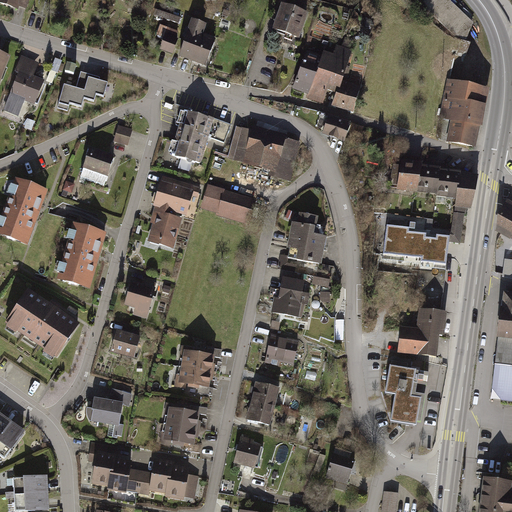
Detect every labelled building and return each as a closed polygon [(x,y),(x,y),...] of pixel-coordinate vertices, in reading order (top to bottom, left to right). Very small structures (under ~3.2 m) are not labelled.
[(0,0),(0,3),(17,9),(19,5),(27,8),(29,0),(0,0)] [(429,0),(424,6),(463,41),(478,25),(450,0),(429,0)] [(304,13),(282,5),(274,27),(296,35),(304,13)] [(205,24),(193,20),(180,55),(206,65),(214,42),(200,37),(205,24)] [(166,37),(162,52),(174,55),(181,32),(161,26),(158,35),(166,37)] [(334,59),(324,56),(323,58),(308,53),(294,87),(309,93),(310,90),(313,90),(310,98),(322,102),(328,90),(338,93),(333,105),(354,112),(358,90),(353,88),(355,84),(348,82),(347,86),(341,84),(351,52),(338,48),(334,59)] [(0,77),(9,56),(0,52),(0,77)] [(20,73),(5,109),(19,115),(25,99),(35,103),(43,83),(30,78),(35,64),(22,58),(16,72),(20,73)] [(69,63),(67,71),(75,73),(77,65),(69,63)] [(77,87),(64,83),(57,107),(69,111),(72,104),(84,108),(87,99),(93,101),(96,91),(105,94),(110,81),(82,72),(77,87)] [(489,87),(448,77),(440,110),(453,113),(447,142),(474,148),(489,87)] [(231,125),(176,105),(177,125),(183,127),(173,155),(183,158),(180,168),(190,171),(193,161),(200,164),(209,137),(225,143),(231,125)] [(351,124),(329,117),(324,132),(345,139),(351,124)] [(119,125),(114,141),(128,145),(133,129),(119,125)] [(297,142),(243,129),(234,165),(274,174),(273,180),(287,183),(297,142)] [(91,149),(81,177),(104,184),(114,157),(91,149)] [(422,164),(402,162),(398,189),(418,192),(418,189),(439,191),(438,195),(457,197),(456,207),(465,208),(470,208),(477,176),(421,170),(422,164)] [(175,211),(187,215),(193,193),(198,194),(200,188),(163,177),(157,200),(163,202),(176,206),(175,211)] [(46,192),(16,182),(0,226),(0,233),(28,243),(46,192)] [(255,201),(210,188),(205,206),(221,211),(220,215),(249,223),(255,201)] [(499,215),(498,228),(511,236),(511,203),(508,201),(499,215)] [(176,206),(163,202),(152,239),(160,242),(160,244),(172,248),(181,220),(173,218),(175,211),(176,206)] [(465,208),(456,207),(453,234),(449,233),(449,237),(448,241),(461,243),(465,208)] [(316,217),(302,215),(300,225),(295,224),(289,258),(319,263),(321,250),(324,251),(327,237),(321,236),(319,228),(314,227),(316,217)] [(448,241),(449,237),(408,232),(408,228),(387,225),(385,253),(423,257),(423,261),(446,264),(448,241)] [(104,236),(74,228),(60,278),(90,286),(104,236)] [(282,269),(296,273),(297,268),(284,264),(282,269)] [(426,310),(441,311),(443,296),(439,296),(441,272),(419,270),(417,292),(428,294),(426,310)] [(296,280),(284,277),(282,290),(280,299),(304,304),(308,305),(310,294),(302,293),(304,284),(295,282),(296,280)] [(132,285),(126,303),(149,310),(156,284),(144,280),(142,287),(132,285)] [(280,299),(282,290),(272,288),(270,301),(275,302),(273,312),(301,318),(304,304),(280,299)] [(511,290),(506,290),(491,392),(511,394),(511,290)] [(79,325),(30,292),(9,323),(58,356),(79,325)] [(420,330),(402,328),(400,349),(413,350),(413,353),(436,355),(438,334),(443,335),(446,312),(441,311),(426,310),(422,310),(420,330)] [(138,336),(118,332),(113,351),(133,356),(138,336)] [(299,342),(273,336),(267,362),(279,365),(280,361),(294,364),(299,342)] [(186,352),(183,367),(211,372),(214,357),(219,357),(220,351),(206,349),(205,351),(195,349),(195,353),(186,352)] [(211,372),(183,367),(181,382),(189,384),(189,388),(199,390),(198,392),(212,394),(213,388),(208,387),(211,372)] [(416,371),(391,367),(386,395),(396,397),(391,423),(417,428),(422,400),(412,398),(416,371)] [(257,384),(253,401),(274,407),(279,389),(257,384)] [(121,403),(91,398),(87,422),(117,427),(121,403)] [(253,401),(248,419),(270,424),(274,407),(253,401)] [(171,406),(168,425),(196,430),(199,415),(207,417),(208,409),(190,407),(190,409),(180,407),(179,411),(175,411),(176,407),(171,406)] [(0,415),(0,438),(11,423),(0,415)] [(11,423),(0,438),(0,454),(6,458),(24,433),(11,423)] [(196,430),(168,425),(165,444),(170,445),(170,441),(174,442),(174,446),(184,448),(183,450),(201,453),(202,446),(194,444),(196,430)] [(242,439),(236,463),(254,468),(257,458),(261,459),(264,448),(251,445),(252,442),(242,439)] [(115,461),(115,458),(106,456),(107,448),(92,446),(91,454),(98,455),(94,482),(111,485),(115,461)] [(354,457),(333,451),(326,476),(347,481),(354,457)] [(132,464),(115,461),(111,485),(110,488),(127,491),(128,485),(140,487),(142,472),(131,470),(132,464)] [(172,468),(172,465),(155,462),(153,474),(142,472),(140,487),(168,491),(172,468)] [(189,471),(172,468),(168,491),(167,495),(184,498),(185,491),(194,492),(196,477),(188,476),(189,471)] [(510,479),(481,476),(476,511),(511,511),(511,496),(508,496),(510,479)] [(46,477),(14,478),(15,495),(47,493),(46,477)] [(47,493),(15,495),(16,511),(48,509),(47,493)] [(395,511),(398,494),(385,493),(382,511),(395,511)]
